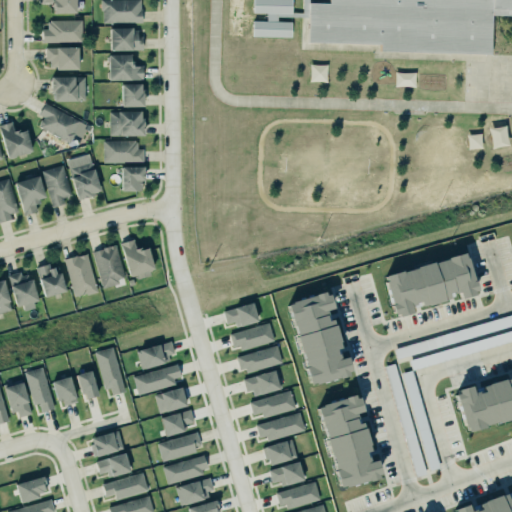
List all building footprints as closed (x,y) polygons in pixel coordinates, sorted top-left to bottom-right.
[(41,0),(41,2),(52,2),(52,13),(75,13),(75,0),(41,0)] [(140,0),(101,0),(101,23),(140,23),(140,0)] [(290,37),(291,22),(276,21),(276,13),(291,14),(291,0),(252,0),(252,12),(266,13),(266,21),(252,21),(252,36),(290,37)] [(488,53),(378,49),(378,43),(306,40),(307,1),(327,2),(327,0),(511,0),(511,13),(489,13),(488,53)] [(48,19),(80,19),(80,41),(77,41),(77,40),(55,41),(55,42),(40,42),(40,28),(46,28),(46,21),(48,21),(48,19)] [(108,28),(130,28),(130,30),(136,30),(136,36),(141,36),(141,49),(130,49),(130,51),(108,50),(108,28)] [(77,47),(45,47),(45,61),(52,61),(52,70),(77,70),(77,47)] [(105,55),(128,54),(128,61),(131,61),(131,66),(140,66),(141,79),(106,80),(105,55)] [(84,76),(50,77),(51,101),(84,100),(84,76)] [(119,84),(138,84),(139,90),(141,90),(141,107),(120,107),(119,84)] [(43,102),(84,124),(85,122),(90,125),(87,129),(84,128),(79,136),(79,137),(76,143),(70,140),(68,143),(38,126),(38,124),(38,122),(39,120),(41,119),(42,117),(37,114),(43,102)] [(107,110),(139,111),(139,119),(143,119),(142,137),(107,136),(107,110)] [(6,158),(0,140),(0,123),(9,121),(13,131),(16,130),(17,132),(24,130),(30,151),(25,153),(26,154),(19,156),(18,154),(14,155),(14,156),(8,158),(8,157),(6,158)] [(103,140),(103,162),(143,162),(143,148),(137,148),(136,140),(103,140)] [(99,192),(88,153),(66,160),(76,199),(99,192)] [(41,170),(51,207),(63,204),(62,197),(70,195),(62,165),(41,170)] [(141,166),(120,167),(121,191),(142,190),(141,166)] [(11,183),(18,205),(22,216),(36,212),(33,204),(38,203),(36,199),(43,197),(37,175),(11,183)] [(0,180),(0,221),(11,220),(10,213),(16,212),(10,179),(0,180)] [(119,243),(133,239),(135,248),(140,247),(140,249),(147,247),(153,268),(149,271),(150,275),(136,279),(135,275),(131,276),(128,275),(119,243)] [(125,280),(114,244),(91,251),(102,287),(125,280)] [(396,312),(408,308),(406,302),(412,300),(414,305),(445,295),(446,296),(453,294),(451,290),(456,289),(458,295),(473,291),(472,287),(475,286),(472,275),(471,275),(464,253),(463,253),(461,248),(444,253),(445,255),(431,259),(431,258),(413,263),(414,265),(400,269),(399,267),(383,272),(385,278),(383,278),(390,300),(389,301),(391,309),(395,308),(396,312)] [(63,259),(73,297),(96,291),(86,253),(63,259)] [(43,297),(64,291),(58,266),(45,269),(44,264),(35,267),(43,297)] [(4,273),(14,304),(36,297),(30,277),(28,277),(26,272),(20,274),(19,268),(4,273)] [(0,312),(11,310),(2,278),(0,278),(0,312)] [(283,298),(322,287),(322,290),(326,289),(330,304),(323,306),(326,316),(330,314),(339,344),(333,346),(335,355),(343,353),(347,366),(343,367),(345,371),(307,382),(283,298)] [(225,321),(233,319),(235,324),(256,318),(250,300),(232,305),(232,306),(221,309),(225,321)] [(232,350),(273,341),(269,323),(228,333),(232,350)] [(168,339),(157,342),(157,341),(137,347),(137,348),(134,349),(139,367),(168,359),(166,353),(172,351),(168,339)] [(235,356),(240,373),(281,362),(276,345),(235,356)] [(93,352),(112,346),(124,391),(111,394),(109,387),(104,389),(93,352)] [(173,378),(179,376),(177,365),(133,374),(136,393),(174,385),(173,378)] [(54,408),(42,367),(23,372),(33,405),(38,403),(41,412),(54,408)] [(74,373),(89,368),(96,394),(90,394),(84,397),(82,391),(79,392),(74,373)] [(246,396),(281,387),(276,369),(241,379),(246,396)] [(428,470),(438,467),(412,370),(402,373),(428,470)] [(452,385),(469,379),(471,386),(477,384),(476,382),(508,371),(510,376),(511,375),(511,416),(463,431),(455,402),(453,402),(449,390),(453,388),(452,385)] [(49,379),(67,374),(75,400),(62,404),(61,398),(55,399),(49,379)] [(2,385),(20,379),(30,412),(17,415),(16,409),(10,411),(2,385)] [(152,394),(158,391),(158,390),(179,384),(184,403),(183,403),(183,405),(180,406),(179,404),(157,412),(152,394)] [(246,400),(287,389),(293,407),(260,416),(259,410),(250,413),(246,400)] [(314,404),(319,403),(319,401),(342,395),(341,393),(351,390),(352,395),(356,394),(360,407),(353,409),(354,415),(353,416),(354,420),(360,418),(368,447),(362,449),(364,454),(365,453),(367,458),(374,456),(378,470),(373,471),(374,475),(342,484),(342,482),(336,484),(314,404)] [(158,416),(176,410),(177,411),(188,407),(192,420),(184,422),(185,427),(164,434),(158,416)] [(254,424),(259,442),(303,430),(299,412),(254,424)] [(90,436),(93,455),(122,450),(118,431),(90,436)] [(161,460),(199,453),(195,434),(157,441),(161,460)] [(263,446),(269,465),(296,457),(291,438),(263,446)] [(93,459),(123,451),(128,469),(106,475),(105,471),(97,473),(93,459)] [(207,472),(202,455),(162,467),(166,483),(207,472)] [(270,481),(267,469),(278,466),(277,464),(296,459),(301,478),(279,485),(277,479),(270,481)] [(98,482),(141,470),(146,489),(113,498),(112,493),(102,496),(98,482)] [(36,492),(37,496),(18,502),(12,482),(42,473),(46,488),(41,489),(42,490),(36,492)] [(173,486),(177,485),(176,484),(196,478),(208,475),(211,488),(205,490),(207,495),(179,504),(173,486)] [(272,491),(313,479),(318,498),(285,508),(283,502),(276,504),(272,491)] [(449,511),(453,510),(451,505),(465,500),(468,507),(477,504),(476,500),(503,490),(505,495),(511,492),(511,511),(449,511)] [(108,511),(152,511),(153,511),(148,495),(107,507),(108,511)] [(187,511),(186,505),(214,497),(218,510),(215,511),(216,511),(213,511),(187,511)] [(45,511),(52,510),(48,498),(4,511),(45,511)] [(285,511),(320,502),(322,511),(285,511)]
